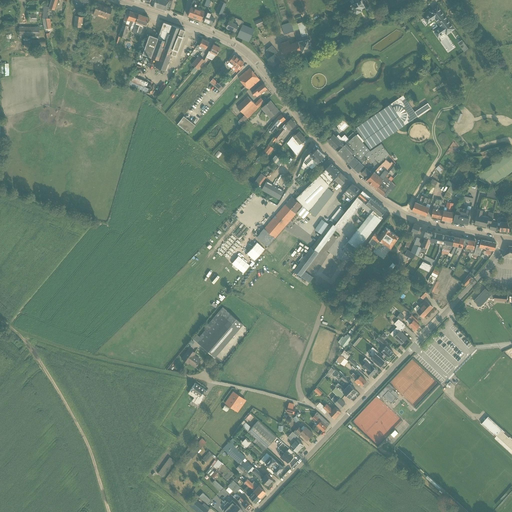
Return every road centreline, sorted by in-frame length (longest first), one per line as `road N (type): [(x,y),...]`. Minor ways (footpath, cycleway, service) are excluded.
road 1 (tertiary): [(505,238),(424,222),(390,206),(339,163),(242,49),(116,0)]
road 2 (tertiary): [(255,511),(505,238)]
road 3 (track): [(306,405),(73,351),(13,329)]
road 4 (track): [(108,511),(71,413),(13,329)]
road 5 (track): [(403,0),(268,77)]
